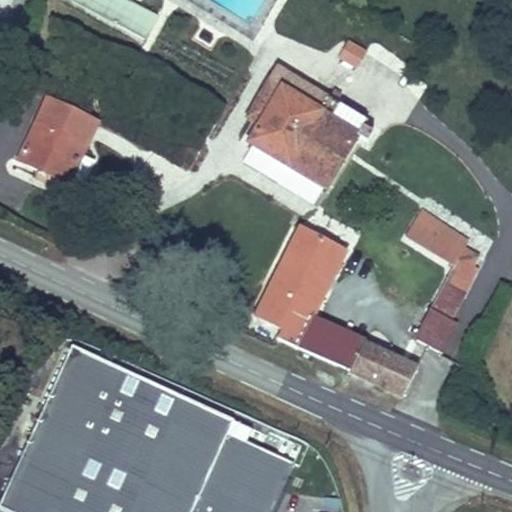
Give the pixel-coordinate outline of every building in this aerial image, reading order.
[(69,0),(148,39),(159,16),(125,0),(69,0)] [(349,41),(341,56),(357,65),(365,50),(349,41)] [(194,167),(224,103),(134,60),(103,123),(194,167)] [(328,98),(275,69),(248,119),(261,126),(249,148),(286,168),(328,191),(367,119),(336,102),(340,95),(332,91),(328,98)] [(97,125),(46,99),(14,163),(65,189),(97,125)] [(71,181),(81,185),(90,162),(81,158),(71,181)] [(422,337),(442,345),(459,315),(453,313),(465,292),(465,293),(476,271),(471,268),(476,257),(464,250),(470,240),(421,212),(406,239),(410,240),(453,265),(422,337)] [(280,338),(300,348),(316,314),(347,249),(301,227),(258,315),(285,328),(280,338)] [(300,348),(351,372),(364,346),(367,339),(316,314),(300,348)] [(395,393),(408,367),(364,346),(351,372),(395,393)] [(251,431),(70,350),(0,504),(0,511),(2,511),(271,511),(293,465),(245,443),(251,431)]
